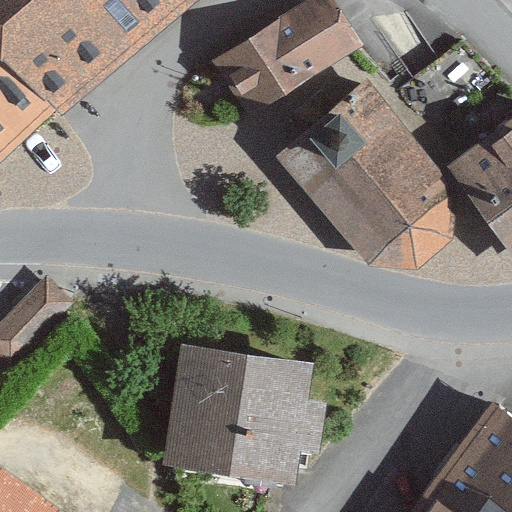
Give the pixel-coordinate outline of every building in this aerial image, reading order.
[(0,0),(0,62),(56,110),(62,115),(196,0),(0,0)] [(334,0),(308,0),(213,61),(250,115),(272,104),(364,45),(334,0)] [(0,163),(56,110),(0,62),(0,163)] [(367,78),(276,157),(369,266),(417,270),(454,239),(457,191),(367,78)] [(511,119),(446,166),(511,256),(511,119)] [(183,341),(165,463),(299,482),(304,450),(321,452),(329,398),(307,395),(313,360),(183,341)] [(511,511),(511,407),(493,394),(403,511),(511,511)] [(0,511),(68,511),(0,462),(0,511)]
